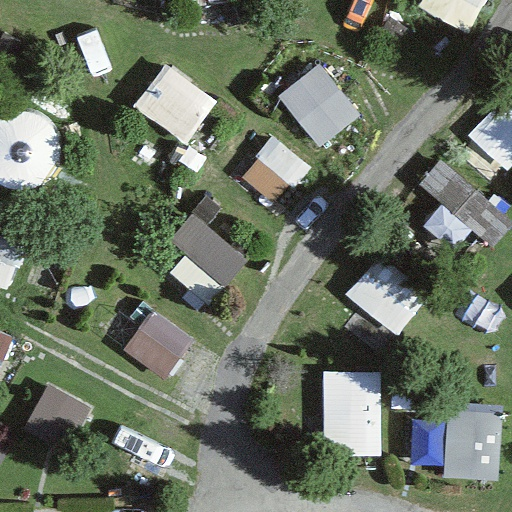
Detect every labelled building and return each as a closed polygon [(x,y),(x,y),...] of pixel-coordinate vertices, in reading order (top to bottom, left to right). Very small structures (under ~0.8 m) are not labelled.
[(425,0),(424,3),(473,29),(488,0),(425,0)] [(363,108),(319,57),(280,90),(324,141),(363,108)] [(162,61),(139,108),(196,136),(219,89),(162,61)] [(475,143),(511,160),(511,103),(497,97),(475,143)] [(277,133),(246,174),(277,198),(308,157),(277,133)] [(454,152),(425,173),(446,203),(428,216),(460,259),(507,225),(454,152)] [(246,257),(192,209),(172,232),(226,280),(246,257)] [(32,242),(0,228),(0,254),(24,264),(32,242)] [(429,290),(379,253),(351,288),(398,328),(429,290)] [(189,334),(151,307),(140,324),(178,350),(189,334)] [(10,335),(0,330),(0,354),(2,355),(10,335)] [(385,452),(384,365),(327,366),(328,453),(385,452)] [(90,403),(49,382),(27,425),(67,446),(90,403)] [(504,475),(507,401),(453,399),(450,473),(504,475)] [(447,415),(416,414),(414,465),(445,466),(447,415)]
